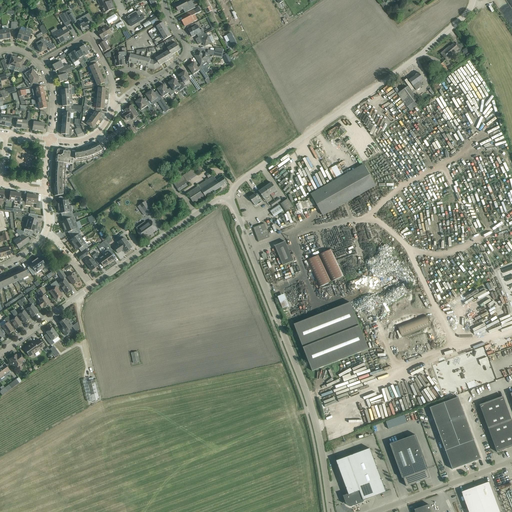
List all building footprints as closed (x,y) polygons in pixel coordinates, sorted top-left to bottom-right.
[(104,13),(105,12),(105,13),(109,12),(109,11),(115,8),(111,1),(107,2),(107,0),(106,0),(98,0),(104,13)] [(185,0),(184,0),(180,2),(175,5),(179,11),(186,8),(188,11),(192,9),(195,7),(192,0),(187,3),(185,0)] [(187,14),(182,16),(182,17),(183,16),(185,19),(182,21),(185,27),(189,24),(195,21),(192,16),(195,14),(201,11),(199,7),(187,14)] [(136,35),(130,24),(135,21),(136,23),(144,19),(139,10),(126,18),(127,20),(123,22),(132,37),(136,35)] [(66,12),(68,15),(73,24),(77,22),(72,13),(71,14),(69,11),(66,12)] [(82,31),(91,26),(90,25),(94,23),(89,13),(85,16),(86,18),(77,23),(82,31)] [(58,39),(61,44),(65,41),(64,41),(69,37),(67,33),(67,32),(68,32),(68,31),(66,27),(70,25),(64,14),(59,16),(65,26),(58,30),(56,28),(51,31),(52,34),(55,40),(57,40),(58,39)] [(150,20),(152,24),(158,21),(155,16),(150,20)] [(155,27),(158,32),(166,27),(163,22),(155,27)] [(197,34),(199,37),(205,34),(202,29),(200,30),(197,25),(189,30),(192,37),(197,34)] [(98,32),(104,42),(100,44),(104,52),(109,49),(107,45),(106,46),(104,42),(108,40),(106,37),(112,33),(108,26),(98,32)] [(16,39),(22,41),(25,32),(26,28),(22,27),(21,27),(20,30),(19,30),(16,39)] [(158,32),(161,36),(169,31),(166,27),(158,32)] [(42,32),(36,36),(38,38),(43,35),(48,32),(45,28),(40,30),(42,32)] [(169,31),(161,36),(163,41),(171,36),(169,31)] [(25,32),(22,41),(28,42),(31,33),(25,32)] [(205,34),(199,37),(196,39),(198,45),(203,43),(205,46),(212,43),(212,42),(214,41),(212,35),(209,37),(207,33),(205,34)] [(41,40),(40,40),(36,43),(38,46),(37,47),(40,52),(46,49),(45,48),(48,47),(50,50),(55,47),(53,43),(51,44),(50,42),(47,43),(41,40)] [(172,45),(176,52),(180,49),(176,43),(172,45)] [(441,53),(444,57),(447,60),(457,52),(456,51),(457,50),(458,52),(459,51),(460,51),(461,51),(461,50),(462,48),(461,47),(461,46),(460,45),(459,44),(457,44),(456,45),(454,43),(450,47),(449,46),(441,53)] [(80,50),(78,52),(84,63),(87,61),(85,56),(90,53),(88,50),(90,49),(88,46),(86,47),(85,45),(81,47),(81,48),(80,49),(80,50)] [(168,48),(172,55),(176,52),(172,45),(168,48)] [(118,53),(118,56),(115,57),(116,66),(124,65),(123,56),(127,56),(126,48),(122,48),(122,52),(118,53)] [(164,52),(169,60),(173,57),(172,55),(168,48),(167,48),(168,49),(164,52)] [(194,55),(197,59),(201,65),(207,61),(206,60),(210,58),(206,52),(202,55),(200,51),(194,55)] [(84,63),(78,52),(75,53),(74,52),(72,53),(72,52),(68,55),(73,63),(78,60),(83,68),(86,67),(84,63)] [(160,54),(165,62),(169,60),(164,52),(160,54)] [(228,53),(223,56),(227,64),(232,61),(228,53)] [(153,60),(155,70),(161,66),(160,65),(165,62),(160,54),(156,56),(156,58),(156,59),(153,60)] [(9,65),(15,67),(18,57),(17,57),(17,58),(14,56),(14,58),(11,57),(11,60),(8,59),(4,60),(7,67),(9,67),(9,65)] [(148,68),(155,70),(153,60),(151,60),(151,59),(149,57),(146,56),(145,58),(143,66),(148,67),(148,68)] [(19,72),(22,73),(26,67),(22,65),(23,61),(21,60),(21,59),(18,58),(18,57),(15,67),(14,70),(19,72)] [(58,70),(59,73),(72,67),(70,64),(68,66),(67,64),(63,67),(60,61),(52,65),(53,67),(54,69),(55,71),(58,70)] [(200,70),(208,83),(211,81),(208,77),(200,66),(198,67),(194,62),(192,64),(191,63),(188,65),(189,66),(188,67),(193,75),(200,70)] [(445,73),(446,73),(446,74),(449,71),(442,63),(439,66),(440,67),(438,69),(441,72),(443,70),(445,73)] [(25,74),(28,79),(36,73),(34,70),(33,71),(32,69),(29,71),(26,67),(22,73),(23,76),(25,74)] [(72,67),(59,73),(60,75),(58,76),(58,79),(59,81),(60,83),(68,80),(66,74),(71,72),(74,71),(72,67)] [(189,76),(185,71),(183,73),(182,72),(179,74),(179,75),(184,83),(190,79),(198,90),(201,88),(191,75),(189,76)] [(409,79),(412,84),(417,90),(423,86),(420,82),(424,79),(422,76),(419,72),(409,79)] [(30,85),(31,87),(39,85),(36,81),(39,79),(37,77),(38,77),(36,74),(37,74),(36,73),(28,79),(31,84),(30,85)] [(169,83),(171,87),(174,91),(178,88),(180,91),(185,87),(181,82),(179,84),(175,79),(173,80),(172,79),(169,82),(169,83)] [(61,93),(60,93),(60,95),(61,95),(69,95),(72,94),(71,89),(72,89),(72,84),(64,86),(64,90),(61,90),(61,93)] [(157,89),(160,93),(163,97),(169,92),(171,95),(174,93),(170,88),(167,90),(164,84),(161,86),(161,85),(157,88),(158,88),(157,89)] [(7,89),(6,90),(1,91),(2,94),(0,94),(0,102),(2,101),(5,101),(6,100),(5,97),(4,94),(7,93),(7,94),(15,92),(14,87),(7,89)] [(398,94),(401,98),(410,110),(420,103),(411,91),(408,87),(398,94)] [(146,94),(149,99),(151,102),(152,102),(153,103),(156,101),(158,103),(163,100),(161,98),(158,94),(156,95),(152,90),(150,92),(149,91),(146,93),(147,94),(146,94)] [(147,106),(149,108),(152,112),(154,110),(151,105),(148,101),(146,103),(142,98),(140,99),(139,98),(136,101),(136,102),(139,106),(141,110),(147,106)] [(66,106),(66,109),(82,109),(82,106),(73,106),(73,100),(69,100),(62,101),(62,106),(66,106)] [(132,120),(139,115),(132,105),(125,110),(126,112),(123,114),(127,121),(130,118),(132,120)] [(81,112),(82,109),(66,109),(66,112),(63,112),(62,118),(72,119),(72,118),(70,118),(70,113),(73,113),(75,111),(78,111),(79,113),(81,113),(81,112)] [(31,119),(31,117),(30,117),(31,111),(28,111),(27,118),(26,121),(22,120),(21,128),(27,129),(27,127),(30,127),(30,122),(31,119)] [(95,111),(92,115),(98,120),(101,115),(95,111)] [(90,114),(88,116),(90,117),(89,119),(95,124),(98,120),(92,115),(90,114)] [(10,125),(13,125),(14,116),(6,115),(5,126),(10,127),(10,125)] [(16,128),(21,128),(22,120),(20,120),(20,117),(14,116),(13,125),(16,125),(16,128)] [(86,123),(89,126),(92,128),(95,124),(89,119),(86,123)] [(32,130),(38,131),(39,122),(33,122),(30,122),(30,127),(32,128),(32,130)] [(325,134),(328,138),(329,140),(340,132),(342,135),(346,132),(340,124),(325,134)] [(131,125),(128,128),(133,134),(138,131),(135,126),(133,128),(131,125)] [(347,131),(352,138),(356,135),(351,128),(347,131)] [(71,137),(71,129),(69,129),(61,129),(61,134),(65,134),(65,136),(71,137)] [(75,152),(76,162),(82,161),(87,160),(93,158),(98,156),(104,153),(97,143),(93,146),(88,148),(89,149),(84,151),(80,152),(75,152)] [(66,163),(72,164),(73,159),(71,158),(72,153),(70,153),(70,151),(58,149),(57,150),(55,162),(56,162),(55,173),(55,179),(55,184),(54,184),(55,196),(66,194),(65,186),(66,168),(66,163)] [(86,164),(73,173),(74,175),(75,175),(87,166),(86,164)] [(364,164),(311,194),(323,215),(376,186),(364,164)] [(173,182),(179,192),(189,186),(187,182),(199,174),(194,168),(173,182)] [(223,176),(216,180),(211,171),(206,174),(208,178),(211,176),(212,177),(198,185),(199,186),(205,196),(206,197),(227,183),(223,176)] [(79,193),(70,179),(69,179),(75,190),(75,191),(70,192),(70,194),(79,193)] [(271,182),(265,187),(270,194),(274,192),(275,194),(277,192),(276,190),(277,190),(274,187),(271,182)] [(194,204),(205,196),(199,186),(187,193),(194,204)] [(264,199),(264,198),(266,200),(269,198),(267,196),(270,194),(265,187),(259,191),(262,195),(264,199)] [(14,201),(15,193),(10,192),(10,194),(7,193),(6,200),(14,201)] [(22,204),(24,195),(21,195),(21,193),(15,193),(14,201),(20,202),(19,204),(22,204)] [(31,206),(31,203),(32,195),(27,194),(26,196),(24,195),(22,204),(25,205),(31,206)] [(261,202),(258,198),(255,194),(250,198),(253,203),(254,203),(256,206),(261,202)] [(36,204),(36,208),(39,209),(40,202),(37,202),(38,196),(32,195),(31,203),(36,204)] [(57,201),(58,208),(68,206),(67,200),(68,200),(67,196),(60,197),(60,201),(57,201)] [(281,204),(285,211),(293,206),(288,199),(281,204)] [(145,202),(138,207),(144,215),(146,214),(145,212),(150,208),(145,202)] [(270,211),(271,212),(274,217),(283,211),(279,205),(270,211)] [(62,213),(63,217),(73,214),(71,206),(68,206),(58,208),(59,214),(62,213)] [(294,207),(285,212),(290,220),(299,215),(294,207)] [(29,218),(27,223),(37,226),(38,220),(35,219),(37,215),(29,214),(28,218),(29,218)] [(61,221),(64,227),(76,222),(75,219),(74,216),(73,214),(63,217),(64,220),(61,221)] [(140,225),(136,228),(138,231),(143,238),(152,231),(153,232),(157,229),(151,221),(147,224),(143,228),(140,225)] [(69,232),(71,235),(77,231),(79,230),(76,222),(64,227),(66,233),(69,232)] [(24,232),(26,233),(30,236),(32,231),(35,232),(37,226),(27,223),(25,229),(24,229),(24,232)] [(265,223),(253,228),(259,242),(270,237),(265,223)] [(15,246),(16,247),(17,248),(18,249),(18,248),(19,249),(30,241),(27,237),(25,238),(23,235),(22,235),(23,232),(17,229),(16,231),(20,237),(14,242),(16,245),(15,246)] [(70,240),(74,245),(82,239),(78,234),(79,234),(77,231),(71,235),(72,238),(70,240)] [(116,239),(118,242),(117,242),(118,244),(113,247),(118,253),(123,250),(124,252),(131,247),(130,246),(130,244),(129,243),(128,242),(124,238),(123,238),(121,235),(116,239)] [(82,239),(74,245),(77,250),(80,248),(82,251),(88,246),(86,243),(85,244),(82,239)] [(109,263),(114,259),(110,253),(112,252),(107,245),(109,244),(106,240),(102,243),(107,250),(104,252),(106,254),(103,256),(109,263)] [(285,241),(275,246),(283,265),(293,261),(285,241)] [(0,249),(0,254),(1,257),(10,255),(8,247),(0,249)] [(87,249),(84,250),(77,255),(80,260),(87,255),(86,253),(89,251),(87,249)] [(95,254),(92,256),(97,262),(99,261),(103,267),(109,263),(103,256),(101,257),(99,255),(97,257),(95,254)] [(40,257),(35,261),(40,269),(45,266),(49,263),(48,261),(45,257),(41,260),(40,257)] [(97,266),(92,258),(85,263),(91,270),(97,266)] [(28,269),(31,273),(33,275),(36,273),(36,272),(40,269),(35,261),(30,264),(31,267),(28,269)] [(67,263),(63,266),(60,268),(63,272),(65,270),(69,267),(67,263)] [(20,271),(23,278),(28,276),(24,268),(20,271)] [(60,268),(56,271),(62,279),(66,277),(60,268)] [(15,273),(18,281),(23,278),(20,271),(15,273)] [(10,275),(13,283),(18,281),(15,273),(10,275)] [(73,273),(67,277),(73,285),(79,281),(73,273)] [(5,278),(8,285),(13,283),(10,275),(5,278)] [(0,279),(0,280),(3,287),(8,285),(5,278),(0,279)] [(59,284),(63,289),(66,294),(72,289),(65,279),(59,284)] [(50,291),(53,296),(56,300),(62,295),(57,289),(60,286),(56,281),(50,285),(53,289),(50,291)] [(38,303),(39,304),(41,308),(43,307),(44,307),(50,303),(44,295),(43,294),(46,292),(42,287),(37,291),(40,296),(41,297),(38,299),(40,301),(38,303)] [(26,309),(29,313),(32,317),(38,313),(32,304),(34,303),(31,298),(28,300),(31,303),(28,305),(30,307),(26,309)] [(350,302),(299,322),(294,324),(312,371),(369,349),(350,302)] [(18,315),(21,319),(24,323),(30,319),(22,308),(20,309),(22,312),(18,315)] [(14,318),(10,321),(11,322),(16,329),(22,324),(15,316),(18,314),(14,309),(11,312),(14,316),(14,318)] [(7,323),(2,327),(7,334),(13,330),(9,324),(11,322),(10,321),(7,317),(4,319),(7,323)] [(61,329),(64,333),(65,335),(70,332),(68,329),(73,326),(66,317),(59,322),(59,323),(60,322),(64,327),(61,329)] [(45,338),(48,342),(51,346),(54,343),(60,339),(52,328),(46,332),(48,335),(45,338)] [(24,349),(27,353),(29,356),(44,346),(39,339),(34,343),(33,342),(24,349)] [(50,349),(55,356),(56,357),(59,354),(53,346),(50,349)] [(24,360),(19,353),(17,356),(16,355),(9,360),(15,368),(22,363),(21,362),(24,360)] [(0,377),(4,375),(5,376),(10,372),(9,371),(10,371),(7,368),(4,364),(0,366),(0,377)] [(4,388),(7,392),(22,381),(19,377),(4,388)] [(89,386),(92,401),(101,399),(96,379),(88,381),(89,386)] [(511,421),(503,396),(479,405),(497,452),(511,446),(511,421)] [(445,451),(452,470),(481,459),(474,440),(458,397),(444,402),(444,403),(430,408),(445,450),(445,451)] [(428,469),(415,435),(390,444),(402,478),(403,478),(406,486),(416,482),(420,480),(420,481),(430,478),(427,469),(428,469)] [(343,495),(345,503),(346,503),(346,504),(347,505),(348,505),(348,506),(349,506),(350,506),(351,506),(352,506),(364,502),(364,501),(363,500),(386,492),(370,448),(336,461),(348,494),(343,496),(343,495)] [(461,492),(462,492),(468,511),(500,511),(489,482),(461,492)]
